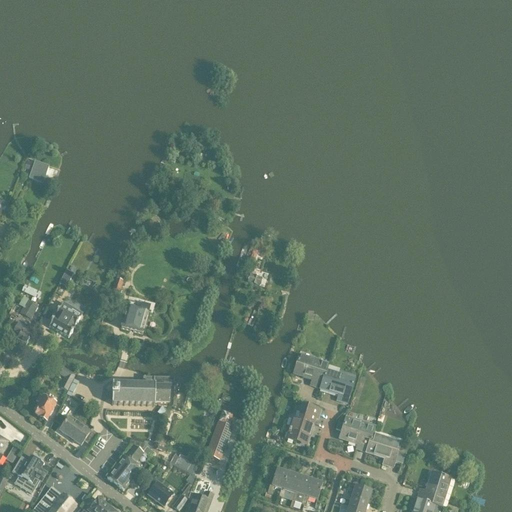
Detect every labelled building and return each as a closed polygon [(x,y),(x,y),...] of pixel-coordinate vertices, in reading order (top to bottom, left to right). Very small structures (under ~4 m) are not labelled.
[(175,151),(170,163),(174,164),(179,153),(175,151)] [(49,168),(48,167),(34,163),(31,174),(29,179),(43,184),(49,168)] [(66,289),(73,275),(66,272),(59,285),(66,289)] [(249,276),(247,284),(260,288),(262,279),(249,276)] [(118,297),(123,283),(116,280),(111,295),(118,297)] [(23,309),(20,314),(30,320),(37,308),(27,302),(23,309)] [(126,309),(121,330),(142,336),(148,315),(150,307),(141,304),(139,310),(141,311),(140,313),(126,309)] [(51,324),(49,328),(68,339),(70,335),(71,336),(72,334),(71,334),(76,325),(77,326),(78,324),(77,324),(82,315),(70,308),(67,312),(60,308),(58,313),(57,312),(56,314),(57,314),(52,323),(51,322),(51,324)] [(27,329),(24,327),(18,324),(14,332),(20,335),(17,341),(26,346),(35,330),(34,329),(35,327),(33,325),(31,328),(29,326),(27,329)] [(326,372),(328,366),(299,356),(293,376),(315,383),(313,388),(319,390),(320,390),(326,372)] [(67,392),(75,376),(63,370),(60,376),(66,379),(61,389),(67,392)] [(346,406),(354,381),(326,372),(320,390),(319,390),(319,391),(341,398),(339,403),(346,406)] [(112,386),(112,406),(154,407),(154,406),(169,406),(169,380),(143,379),(142,387),(112,386)] [(74,381),(66,396),(71,398),(78,383),(74,381)] [(200,395),(202,385),(196,384),(194,394),(200,395)] [(38,405),(34,413),(35,416),(40,419),(40,420),(46,423),(56,405),(42,398),(39,396),(36,404),(38,405)] [(315,419),(317,419),(319,413),(301,407),(297,421),(293,419),(286,441),(296,444),(297,441),(306,444),(309,437),(315,419)] [(163,416),(166,412),(161,408),(156,414),(161,418),(163,416)] [(222,413),(218,423),(228,427),(232,417),(222,413)] [(359,452),(366,454),(372,436),(374,429),(345,420),(347,416),(345,415),(338,422),(335,431),(341,433),(339,439),(361,446),(359,452)] [(90,434),(69,419),(60,432),(81,447),(84,443),(89,447),(97,435),(91,431),(90,434)] [(219,463),(232,429),(219,424),(206,458),(219,463)] [(402,465),(407,447),(400,445),(372,436),(366,454),(365,455),(388,462),(386,467),(392,469),(395,463),(402,465)] [(0,462),(3,458),(0,456),(8,443),(0,438),(0,462)] [(142,447),(133,446),(150,459),(154,454),(151,451),(156,444),(143,443),(142,447)] [(134,466),(143,454),(133,447),(125,458),(124,458),(107,480),(123,493),(140,471),(134,466)] [(11,453),(6,461),(11,464),(16,456),(11,453)] [(40,471),(43,465),(30,458),(27,463),(21,459),(12,474),(19,478),(18,479),(14,485),(32,496),(39,483),(41,484),(46,475),(40,471)] [(283,491),(288,475),(276,471),(271,487),(270,487),(267,495),(266,494),(264,498),(270,500),(272,496),(274,489),(281,491),(283,491)] [(417,501),(416,501),(435,507),(441,509),(446,493),(450,480),(449,480),(450,477),(441,474),(440,477),(431,474),(424,496),(418,494),(417,501)] [(294,495),(299,478),(288,475),(283,491),(281,491),(278,498),(283,500),(285,492),(292,494),(294,495)] [(305,498),(311,482),(299,478),(294,495),(292,494),(290,502),(294,503),(297,496),(304,498),(305,498)] [(317,502),(322,485),(311,482),(305,498),(304,498),(301,505),(306,507),(308,499),(317,502)] [(157,484),(148,497),(164,509),(173,496),(157,484)] [(178,511),(187,502),(186,501),(188,499),(187,499),(191,488),(189,487),(181,497),(173,508),(177,511),(178,511)] [(344,495),(343,499),(350,501),(351,500),(367,505),(371,493),(354,488),(352,497),(344,495)] [(43,505),(51,493),(45,489),(38,501),(43,505)] [(207,511),(213,496),(206,493),(204,499),(194,496),(189,508),(191,509),(189,511),(205,511),(206,511),(207,511)] [(42,501),(36,509),(40,511),(72,511),(77,507),(63,496),(54,508),(48,503),(47,504),(42,501)] [(341,506),(339,510),(339,511),(344,511),(346,511),(347,511),(350,511),(365,511),(367,505),(351,500),(350,501),(348,508),(341,506)] [(433,511),(435,507),(416,501),(417,501),(416,500),(412,511),(433,511)] [(103,511),(107,508),(106,508),(106,506),(103,504),(102,504),(97,501),(88,511),(87,511),(85,510),(83,511),(103,511)]
